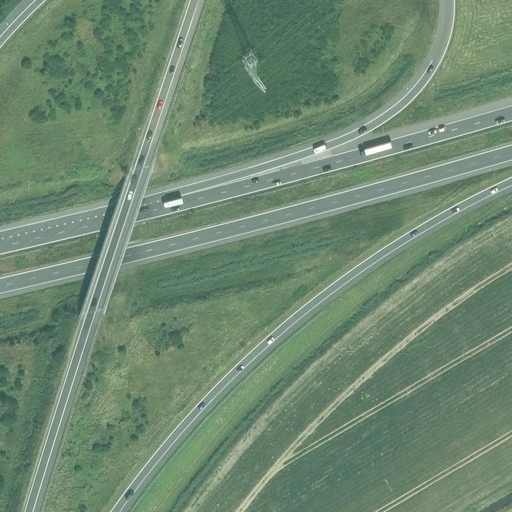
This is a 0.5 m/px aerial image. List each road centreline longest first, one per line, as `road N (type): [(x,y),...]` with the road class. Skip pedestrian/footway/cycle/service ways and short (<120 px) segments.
road 1 (motorway): [(28,511),(194,0)]
road 2 (motorway): [(0,285),(511,152)]
road 3 (motorway): [(115,511),(187,420),(291,320),(396,243),(511,181)]
road 4 (motorway): [(451,0),(439,57),(397,108),(349,136),(181,203)]
road 5 (motorway): [(511,113),(181,203)]
road 6 (motorway): [(181,203),(0,246)]
